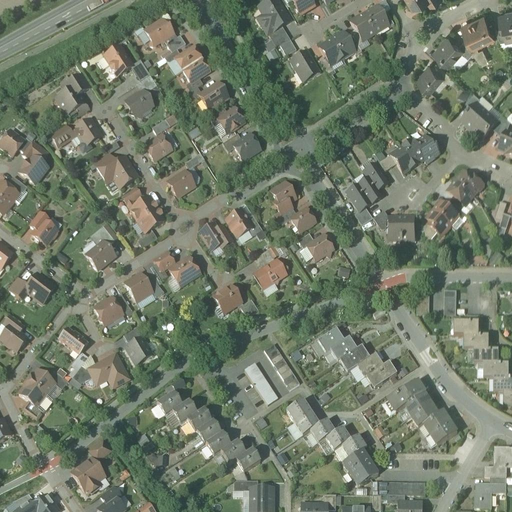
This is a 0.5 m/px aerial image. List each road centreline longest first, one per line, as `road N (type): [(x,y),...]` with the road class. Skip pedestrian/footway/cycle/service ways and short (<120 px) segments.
road 1 (residential): [(41,470),(203,353),(383,286)]
road 2 (residential): [(296,154),(196,0)]
road 3 (residential): [(491,425),(443,378),(383,286)]
road 4 (residential): [(383,286),(296,154)]
road 5 (residential): [(183,231),(104,108)]
road 6 (residential): [(296,154),(183,231)]
road 7 (residential): [(383,286),(511,279)]
road 8 (residential): [(183,231),(79,301)]
road 9 (residential): [(401,87),(296,154)]
